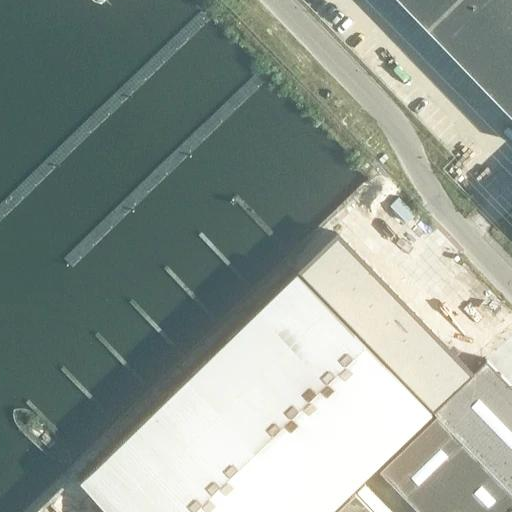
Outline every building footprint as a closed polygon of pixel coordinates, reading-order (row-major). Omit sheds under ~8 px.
[(511,0),(402,0),(511,113),(511,0)] [(471,373),(338,234),(300,271),(433,409),(471,373)] [(453,264),(445,272),(461,286),(469,278),(453,264)] [(78,479),(110,511),(320,511),(428,409),(295,271),(78,479)] [(433,409),(436,413),(511,491),(511,386),(485,359),(471,373),(433,409)] [(511,511),(511,491),(436,413),(378,469),(420,511),(511,511)] [(333,511),(373,511),(354,492),(333,511)]
